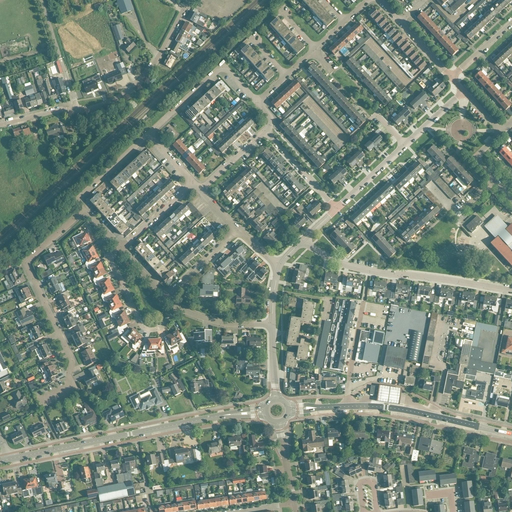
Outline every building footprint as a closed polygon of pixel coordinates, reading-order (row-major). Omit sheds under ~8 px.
[(133,10),(131,6),(129,0),(116,0),(121,14),(133,10)] [(310,10),(317,2),(315,0),(312,0),(306,6),(310,10)] [(503,9),(508,5),(503,0),(501,0),(498,4),(503,9)] [(503,9),(498,4),(496,1),(491,5),(493,8),(498,14),(503,9)] [(313,13),(321,6),(317,2),(310,10),(313,13)] [(316,17),(324,10),(321,6),(313,13),(316,17)] [(494,18),(498,14),(493,8),(488,12),(494,18)] [(372,19),(378,14),(374,9),(368,14),(372,19)] [(320,21),(327,13),(324,10),(316,17),(320,21)] [(198,16),(196,14),(191,12),(187,19),(206,30),(207,28),(204,26),(205,24),(198,20),(199,18),(198,17),(198,16)] [(489,22),(494,18),(488,12),(484,17),(489,22)] [(323,24),(331,17),(327,13),(320,21),(323,24)] [(422,23),(428,18),(424,13),(418,18),(422,23)] [(377,24),(383,18),(378,14),(372,19),(377,24)] [(274,29),(281,22),(277,18),(276,19),(274,17),(268,23),(274,29)] [(331,17),(323,24),(327,28),(334,21),(331,17)] [(484,27),(489,22),(484,17),(479,21),(484,27)] [(381,28),(387,23),(383,18),(377,24),(381,28)] [(427,28),(432,22),(428,18),(422,23),(427,28)] [(480,31),(484,27),(479,21),(474,25),(480,31)] [(184,26),(195,32),(200,35),(205,38),(206,35),(202,33),(204,30),(198,26),(196,29),(195,28),(193,26),(186,22),(184,26)] [(277,33),(284,26),(281,22),(274,29),(277,33)] [(431,32),(437,27),(432,22),(427,28),(431,32)] [(385,33),(391,28),(387,23),(381,28),(385,33)] [(353,28),(358,34),(363,29),(358,24),(353,28)] [(120,25),(113,27),(118,42),(124,40),(121,33),(124,32),(123,30),(122,30),(120,25)] [(475,35),(480,31),(474,25),(470,30),(475,35)] [(195,33),(195,32),(184,26),(181,30),(193,37),(194,37),(195,35),(193,34),(192,34),(193,32),(195,33)] [(280,37),(288,30),(284,26),(277,33),(280,37)] [(435,37),(441,32),(437,27),(431,32),(435,37)] [(353,38),(358,34),(353,28),(348,32),(353,38)] [(390,38),(396,32),(391,28),(385,33),(390,38)] [(181,30),(179,35),(191,41),(192,39),(193,37),(181,30)] [(284,40),(291,33),(288,30),(280,37),(284,40)] [(470,40),(475,35),(470,30),(465,34),(470,40)] [(349,43),(353,38),(348,32),(343,37),(349,43)] [(394,43),(400,37),(396,32),(390,38),(394,43)] [(440,42),(445,37),(441,32),(435,37),(440,42)] [(287,44),(295,37),(291,33),(284,40),(287,44)] [(191,41),(179,35),(175,41),(187,48),(191,41)] [(291,48),(298,41),(295,37),(287,44),(291,48)] [(344,47),(349,43),(343,37),(339,41),(344,47)] [(398,47),(404,42),(400,37),(394,43),(398,47)] [(444,47),(450,41),(445,37),(440,42),(444,47)] [(136,46),(132,42),(130,41),(128,39),(125,42),(127,44),(123,48),(129,53),(136,46)] [(294,51),(301,44),(298,41),(291,48),(294,51)] [(339,51),(344,47),(339,41),(334,45),(339,51)] [(448,51),(454,46),(450,41),(444,47),(448,51)] [(180,45),(175,42),(174,45),(179,48),(187,53),(189,49),(182,45),(181,44),(180,45)] [(403,52),(409,47),(404,42),(398,47),(403,52)] [(301,44),(294,51),(297,55),(305,48),(301,44)] [(244,56),(252,49),(248,45),(242,50),(240,49),(236,53),(237,55),(239,53),(239,54),(240,52),(244,56)] [(334,56),(339,51),(334,45),(329,50),(334,56)] [(454,46),(448,51),(453,56),(459,51),(454,46)] [(407,57),(413,51),(409,47),(403,52),(407,57)] [(508,58),(511,54),(511,53),(507,48),(502,53),(508,58)] [(248,60),(255,53),(252,49),(244,56),(248,60)] [(411,61),(417,56),(413,51),(407,57),(410,59),(407,62),(409,64),(411,61)] [(179,57),(175,54),(170,52),(163,64),(169,68),(172,62),(173,63),(176,58),(178,59),(179,57)] [(251,64),(259,57),(255,53),(248,60),(251,64)] [(503,63),(508,58),(502,53),(498,57),(503,63)] [(416,66),(422,61),(417,56),(411,61),(416,66)] [(254,67),(262,60),(259,57),(251,64),(254,67)] [(498,67),(503,63),(498,57),(493,61),(498,67)] [(350,68),(356,63),(351,59),(346,64),(350,68)] [(258,71),(265,64),(262,60),(254,67),(258,71)] [(422,61),(416,66),(420,71),(426,65),(422,61)] [(355,73),(360,68),(356,63),(350,68),(355,73)] [(367,63),(365,65),(373,74),(375,72),(367,63)] [(261,75),(269,68),(265,64),(258,71),(261,75)] [(312,75),(317,70),(313,65),(307,70),(312,75)] [(264,78),(272,71),(269,68),(261,75),(264,78)] [(359,78),(364,73),(360,68),(355,73),(359,78)] [(316,80),(322,74),(317,70),(312,75),(316,80)] [(363,82),(369,78),(372,75),(367,70),(364,73),(359,78),(363,82)] [(119,71),(106,77),(109,84),(113,83),(113,84),(118,82),(118,81),(123,79),(119,71)] [(272,71),(264,78),(268,82),(275,75),(272,71)] [(407,71),(405,73),(411,79),(413,77),(407,71)] [(480,82),(486,77),(481,72),(475,77),(480,82)] [(320,84),(326,79),(322,74),(316,80),(320,84)] [(94,81),(84,86),(87,94),(91,92),(92,93),(92,92),(93,91),(94,92),(94,91),(98,89),(96,84),(95,83),(101,81),(99,75),(93,78),(94,81)] [(12,100),(5,77),(1,78),(8,101),(12,100)] [(484,87),(490,82),(486,77),(480,82),(484,87)] [(368,87),(373,82),(369,78),(363,82),(368,87)] [(434,86),(440,92),(445,87),(437,78),(434,80),(437,83),(434,86)] [(61,79),(56,80),(52,82),(54,89),(55,89),(56,91),(57,96),(66,93),(61,79)] [(325,89),(330,84),(326,79),(320,84),(325,89)] [(221,81),(215,87),(222,94),(225,90),(227,92),(230,90),(221,81)] [(290,86),(296,92),(300,87),(295,81),(290,86)] [(48,102),(46,97),(45,92),(44,90),(43,91),(40,82),(37,83),(44,103),(48,102)] [(48,82),(43,84),(49,101),(57,98),(55,92),(51,94),(48,82)] [(372,92),(377,87),(373,82),(368,87),(372,92)] [(488,92),(494,86),(490,82),(484,87),(488,92)] [(329,94),(335,89),(330,84),(325,89),(329,94)] [(31,85),(23,88),(26,96),(29,96),(30,99),(27,100),(26,99),(25,99),(26,104),(28,108),(38,105),(32,87),(31,87),(31,85)] [(32,87),(38,105),(43,103),(40,94),(36,95),(35,93),(36,93),(34,86),(32,87)] [(291,96),(296,92),(290,86),(285,90),(291,96)] [(440,92),(434,86),(431,88),(429,86),(426,88),(429,90),(435,97),(440,92)] [(493,96),(499,91),(494,86),(488,92),(493,96)] [(218,97),(222,94),(215,87),(211,90),(218,97)] [(376,97),(382,92),(377,87),(372,92),(376,97)] [(333,99),(339,93),(335,89),(329,94),(333,99)] [(214,101),(218,97),(211,90),(207,94),(214,101)] [(286,100),(291,96),(285,90),(281,94),(286,100)] [(497,101),(503,96),(499,91),(493,96),(497,101)] [(381,101),(386,96),(382,92),(376,97),(381,101)] [(416,98),(424,107),(426,105),(423,102),(428,98),(424,94),(423,92),(416,98)] [(338,103),(343,98),(339,93),(333,99),(338,103)] [(210,104),(214,101),(207,94),(204,97),(210,104)] [(281,105),(286,100),(281,94),(276,99),(281,105)] [(386,96),(381,101),(385,106),(391,101),(386,96)] [(501,106),(507,100),(503,96),(497,101),(501,106)] [(207,108),(210,104),(204,97),(200,100),(207,108)] [(342,108),(348,103),(343,98),(338,103),(342,108)] [(424,107),(416,98),(410,104),(410,105),(408,107),(411,110),(413,108),(414,110),(419,106),(422,109),(424,107)] [(277,109),(281,105),(276,99),(271,103),(277,109)] [(200,100),(196,104),(203,111),(205,113),(208,110),(207,108),(200,100)] [(507,100),(501,106),(506,111),(511,105),(507,100)] [(23,109),(22,104),(21,101),(14,103),(16,111),(23,109)] [(346,113),(352,107),(348,103),(342,108),(346,113)] [(14,113),(13,108),(12,108),(10,109),(9,106),(7,106),(6,104),(1,105),(5,116),(14,113)] [(199,114),(203,111),(196,104),(192,107),(199,114)] [(192,107),(189,111),(195,118),(197,119),(201,116),(199,114),(192,107)] [(351,117),(356,112),(352,107),(346,113),(351,117)] [(406,108),(399,114),(407,123),(409,121),(406,117),(411,113),(409,112),(411,110),(408,107),(406,108)] [(186,115),(184,117),(191,125),(197,119),(195,118),(189,111),(185,114),(186,115)] [(355,122),(361,117),(356,112),(351,117),(355,122)] [(405,125),(407,123),(399,114),(396,117),(393,120),(398,125),(402,121),(405,125)] [(245,121),(250,127),(255,123),(250,117),(245,121)] [(361,117),(355,122),(359,127),(365,122),(361,117)] [(245,131),(250,127),(245,121),(240,125),(245,131)] [(284,131),(290,126),(285,121),(279,126),(284,131)] [(27,125),(16,127),(17,134),(27,133),(27,134),(34,133),(33,127),(27,128),(27,125)] [(241,136),(245,131),(240,125),(235,130),(241,136)] [(46,130),(50,140),(62,136),(66,134),(66,132),(64,127),(60,128),(60,129),(58,130),(57,126),(46,130)] [(288,136),(294,130),(290,126),(284,131),(288,136)] [(294,130),(288,136),(293,140),(298,135),(305,129),(302,126),(296,132),(294,130)] [(236,140),(241,136),(235,130),(231,134),(236,140)] [(376,132),(369,138),(371,140),(379,149),(381,147),(378,144),(382,140),(381,138),(384,135),(381,131),(377,134),(376,132)] [(231,144),(236,140),(231,134),(226,139),(231,144)] [(297,145),(303,140),(298,135),(293,140),(297,145)] [(227,149),(231,144),(226,139),(221,143),(227,149)] [(177,151),(183,145),(179,140),(173,146),(177,151)] [(301,150),(307,144),(303,140),(297,145),(301,150)] [(377,151),(379,149),(371,140),(364,146),(369,152),(374,148),(377,151)] [(222,153),(227,149),(221,143),(216,147),(222,153)] [(306,154),(311,149),(307,144),(301,150),(306,154)] [(182,155),(188,150),(183,145),(177,151),(182,155)] [(432,157),(438,151),(439,150),(436,147),(435,148),(433,146),(427,152),(432,157)] [(504,158),(510,153),(506,148),(500,153),(504,158)] [(262,161),(270,153),(269,151),(268,149),(260,155),(262,157),(258,161),(260,163),(262,161)] [(310,159),(316,154),(311,149),(306,154),(310,159)] [(186,160),(192,155),(188,150),(182,155),(186,160)] [(353,157),(361,165),(363,163),(360,160),(364,156),(360,151),(353,157)] [(442,156),(443,155),(440,152),(439,153),(438,151),(432,157),(436,162),(442,156)] [(139,156),(146,164),(150,160),(144,152),(139,156)] [(268,163),(275,156),(273,155),(272,155),(270,153),(262,161),(264,163),(266,161),(268,163)] [(314,164),(320,158),(316,154),(310,159),(314,164)] [(190,165),(196,159),(192,155),(186,160),(190,165)] [(142,167),(146,164),(139,156),(136,160),(142,167)] [(269,169),(277,161),(275,159),(276,158),(275,156),(268,163),(269,165),(267,167),(269,169)] [(444,157),(442,156),(436,162),(440,167),(444,163),(447,160),(444,157)] [(359,167),(361,165),(353,157),(347,163),(351,168),(356,164),(359,167)] [(455,162),(456,162),(453,158),(452,159),(450,157),(447,160),(444,163),(449,168),(455,162)] [(320,158),(314,164),(319,169),(324,163),(320,158)] [(195,169),(201,164),(196,159),(190,165),(195,169)] [(139,170),(142,167),(136,160),(132,163),(139,170)] [(275,171),(282,164),(280,162),(279,163),(277,161),(269,169),(271,171),(273,169),(275,171)] [(412,167),(418,174),(423,169),(416,162),(413,165),(413,166),(412,167)] [(457,164),(455,162),(449,168),(453,173),(459,167),(460,166),(457,163),(457,164)] [(135,174),(139,170),(132,163),(128,167),(135,174)] [(201,164),(195,169),(199,174),(205,169),(201,164)] [(276,176),(284,169),(282,166),(283,166),(282,164),(275,171),(276,172),(274,174),(276,176)] [(407,171),(407,172),(413,178),(415,180),(418,178),(415,176),(418,174),(412,167),(411,166),(408,169),(409,170),(407,171)] [(131,177),(135,174),(128,167),(124,170),(131,177)] [(244,172),(252,181),(254,179),(252,177),(254,175),(247,167),(245,169),(246,170),(244,172)] [(335,173),(343,182),(345,180),(342,177),(347,172),(342,167),(335,173)] [(461,169),(459,167),(453,173),(457,177),(464,172),(465,171),(462,168),(461,169)] [(284,169),(276,176),(277,178),(280,176),(282,178),(289,172),(287,170),(286,170),(284,169)] [(127,181),(131,177),(124,170),(121,174),(127,181)] [(407,172),(407,171),(406,171),(403,174),(404,174),(402,176),(408,182),(413,178),(407,172)] [(250,183),(252,181),(244,172),(242,174),(241,173),(240,175),(246,182),(248,181),(250,183)] [(465,173),(464,172),(457,177),(462,182),(468,176),(468,177),(469,176),(466,173),(465,173)] [(284,186),(293,178),(291,176),(292,175),(290,173),(283,180),(285,182),(282,184),(284,186)] [(341,184),(343,182),(335,173),(332,176),(329,179),(334,185),(338,180),(341,184)] [(121,174),(117,177),(125,186),(126,185),(129,183),(127,181),(121,174)] [(245,184),(246,182),(240,175),(238,176),(239,177),(237,179),(245,188),(247,186),(245,184)] [(402,176),(402,175),(398,178),(399,179),(397,180),(403,187),(408,182),(402,176)] [(470,178),(468,177),(468,176),(462,182),(466,187),(473,181),(470,177),(470,178)] [(122,190),(125,186),(117,177),(113,180),(122,190)] [(293,178),(284,186),(286,188),(287,190),(297,181),(296,179),(295,180),(293,178)] [(243,190),(245,188),(237,179),(235,181),(234,180),(232,182),(239,189),(241,188),(243,190)] [(118,192),(122,190),(113,180),(110,183),(118,192)] [(164,184),(170,190),(175,186),(169,180),(164,184)] [(397,180),(394,183),(393,185),(398,191),(403,187),(397,180)] [(289,190),(284,195),(286,198),(291,193),(300,185),(298,183),(299,182),(297,181),(287,190),(288,190),(290,188),(292,189),(290,191),(289,190)] [(237,191),(239,189),(232,182),(231,183),(231,184),(229,186),(237,195),(239,193),(237,191)] [(383,188),(389,194),(394,190),(388,183),(385,186),(384,188),(383,188)] [(165,195),(170,190),(164,184),(160,189),(165,195)] [(300,185),(291,193),(293,195),(295,193),(297,195),(298,196),(301,193),(300,192),(304,188),(303,186),(302,187),(300,185)] [(235,197),(237,195),(229,186),(227,188),(227,187),(225,188),(232,196),(233,195),(235,197)] [(383,188),(384,188),(383,187),(380,190),(380,191),(379,192),(385,199),(389,194),(383,188)] [(230,198),(232,196),(225,188),(223,190),(224,191),(222,193),(230,201),(232,199),(230,198)] [(160,199),(165,195),(160,189),(155,193),(160,199)] [(94,206),(104,197),(100,192),(97,195),(90,202),(94,206)] [(379,192),(378,192),(375,194),(376,195),(374,197),(380,203),(385,199),(379,192)] [(156,203),(160,199),(155,193),(150,197),(156,203)] [(374,197),(373,196),(370,199),(371,200),(369,201),(375,207),(380,203),(374,197)] [(97,210),(106,201),(107,200),(104,197),(94,206),(97,210)] [(151,208),(156,203),(150,197),(146,202),(151,208)] [(310,204),(317,212),(322,207),(317,202),(315,200),(310,204)] [(369,201),(369,200),(365,203),(366,204),(364,205),(364,206),(370,212),(375,207),(369,201)] [(101,214),(108,207),(107,206),(109,205),(106,201),(97,210),(101,214)] [(146,212),(151,208),(146,202),(141,206),(146,212)] [(241,208),(237,211),(242,216),(248,211),(250,208),(246,203),(241,208)] [(189,211),(188,209),(186,207),(184,204),(179,209),(184,215),(189,211)] [(312,216),(317,212),(310,204),(306,208),(308,210),(307,211),(312,216)] [(364,206),(364,205),(361,208),(360,210),(366,216),(370,212),(364,206)] [(437,208),(435,206),(434,205),(429,210),(435,216),(436,217),(439,214),(438,213),(440,211),(439,210),(437,208)] [(141,216),(146,212),(141,206),(136,211),(141,216)] [(104,217),(111,211),(108,207),(101,214),(104,217)] [(179,220),(184,215),(179,209),(174,214),(179,220)] [(360,210),(359,209),(356,212),(357,213),(355,214),(361,221),(366,216),(360,210)] [(433,217),(435,216),(429,210),(424,214),(430,220),(431,221),(434,218),(433,217)] [(108,221),(115,214),(111,211),(104,217),(108,221)] [(248,211),(242,216),(246,221),(255,213),(252,211),(250,213),(248,211)] [(111,225),(118,218),(115,214),(108,221),(111,225)] [(177,222),(179,220),(174,214),(169,218),(174,224),(176,227),(179,224),(177,222)] [(306,222),(301,216),(299,214),(297,216),(299,218),(296,221),(301,226),(306,222)] [(355,214),(354,214),(351,217),(352,217),(350,219),(356,225),(361,221),(355,214)] [(429,222),(430,220),(424,214),(419,218),(425,225),(426,225),(429,222)] [(477,216),(466,227),(472,233),(476,229),(475,228),(478,226),(479,227),(483,223),(477,216)] [(255,230),(260,225),(258,222),(261,220),(259,217),(254,222),(250,225),(255,230)] [(115,228),(124,219),(121,221),(118,218),(111,225),(115,228)] [(171,227),(174,224),(169,218),(163,223),(171,231),(173,229),(171,227)] [(424,226),(425,225),(419,218),(415,223),(421,229),(421,230),(424,227),(424,226)] [(493,221),(492,220),(489,223),(490,224),(487,229),(495,238),(496,239),(490,244),(511,267),(511,224),(507,229),(506,227),(507,227),(499,218),(498,218),(498,219),(493,221)] [(118,232),(128,223),(124,219),(115,228),(118,232)] [(296,231),(301,226),(296,221),(291,225),(296,231)] [(128,223),(118,232),(121,235),(123,233),(126,237),(135,228),(132,225),(131,226),(128,223)] [(166,236),(171,231),(163,223),(159,228),(166,236)] [(419,231),(421,229),(415,223),(410,227),(416,234),(420,231),(419,231)] [(260,225),(255,230),(259,234),(267,227),(265,224),(263,227),(260,225)] [(414,235),(416,234),(410,227),(405,232),(411,238),(412,239),(415,236),(414,235)] [(166,236),(159,228),(153,232),(159,238),(164,234),(166,236)] [(335,240),(341,235),(337,230),(330,236),(333,239),(335,240)] [(268,244),(277,235),(276,236),(271,231),(263,239),(268,244)] [(215,238),(213,236),(211,234),(209,232),(204,237),(210,243),(215,238)] [(409,239),(411,238),(405,232),(400,236),(407,243),(410,240),(409,239)] [(376,244),(382,238),(377,233),(371,239),(376,244)] [(82,237),(80,234),(72,238),(77,248),(89,241),(88,239),(89,238),(87,234),(82,237)] [(210,243),(204,237),(202,235),(200,236),(202,239),(199,242),(205,247),(210,243)] [(277,235),(268,244),(272,248),(277,244),(278,244),(282,241),(277,235)] [(339,245),(346,239),(341,235),(335,240),(334,241),(337,244),(338,244),(339,245)] [(380,249),(387,243),(382,238),(376,244),(380,249)] [(344,250),(350,244),(346,239),(339,245),(339,246),(342,249),(342,248),(344,250)] [(138,254),(145,247),(148,245),(145,242),(143,244),(139,240),(134,245),(137,248),(134,250),(138,254)] [(198,240),(193,244),(194,246),(200,252),(201,252),(203,250),(202,250),(205,247),(199,242),(198,240)] [(385,254),(391,248),(387,243),(380,249),(385,253),(385,254)] [(237,244),(232,248),(236,252),(232,255),(240,264),(241,265),(243,263),(244,264),(246,262),(245,261),(240,255),(246,250),(242,246),(240,248),(237,244)] [(344,250),(343,250),(346,254),(347,253),(348,255),(355,249),(350,244),(344,250)] [(195,257),(200,252),(194,246),(189,251),(195,257)] [(85,257),(95,253),(94,250),(95,250),(93,247),(88,249),(86,247),(78,250),(82,259),(85,257)] [(142,258),(149,251),(145,247),(138,254),(142,258)] [(385,253),(389,258),(396,252),(391,248),(385,254),(385,253)] [(145,261),(152,255),(149,251),(142,258),(145,261)] [(190,261),(195,257),(189,251),(184,255),(190,261)] [(57,265),(60,263),(65,261),(61,252),(55,255),(55,257),(54,257),(52,253),(47,256),(46,255),(42,257),(44,261),(45,261),(48,266),(52,264),(56,262),(57,265)] [(86,267),(94,263),(93,260),(99,258),(97,254),(96,255),(95,253),(85,257),(87,260),(85,265),(86,267)] [(182,257),(179,260),(181,262),(185,266),(190,261),(184,255),(182,253),(180,255),(182,257)] [(225,254),(221,258),(228,266),(228,267),(229,266),(232,263),(234,264),(236,267),(240,264),(232,255),(229,258),(225,254)] [(149,265),(156,258),(152,255),(145,261),(149,265)] [(152,269),(159,262),(156,258),(149,265),(152,269)] [(221,258),(217,262),(221,266),(217,269),(225,278),(229,274),(226,271),(230,268),(229,266),(228,267),(228,266),(221,258)] [(240,270),(239,272),(241,273),(242,272),(245,274),(249,270),(252,273),(256,269),(260,265),(256,261),(252,265),(248,261),(247,263),(245,265),(240,270)] [(156,272),(163,266),(159,262),(152,269),(156,272)] [(93,274),(103,269),(102,267),(103,266),(101,263),(96,266),(94,263),(86,267),(88,269),(92,271),(93,274)] [(294,271),(293,277),(301,279),(303,280),(305,274),(308,266),(300,265),(299,270),(295,269),(295,271),(294,271)] [(159,276),(166,269),(163,266),(156,272),(159,276)] [(248,278),(246,279),(248,281),(249,279),(252,282),(257,276),(262,281),(266,277),(264,276),(268,272),(263,268),(260,272),(256,269),(252,273),(248,278)] [(9,275),(6,277),(10,285),(11,288),(15,287),(14,286),(17,284),(18,284),(21,283),(25,281),(22,275),(19,276),(19,277),(17,277),(14,269),(8,273),(9,275)] [(94,283),(102,279),(101,277),(107,274),(105,271),(104,271),(103,269),(93,274),(95,276),(93,281),(94,283)] [(162,280),(172,271),(169,273),(166,269),(159,276),(162,280)] [(210,286),(213,286),(214,269),(210,269),(198,279),(202,284),(204,284),(204,286),(210,286)] [(172,271),(162,280),(166,283),(175,274),(172,271)] [(330,284),(331,275),(325,274),(324,280),(321,280),(321,285),(320,287),(323,288),(324,284),(327,285),(327,283),(330,284)] [(331,275),(330,284),(332,284),(332,286),(335,286),(335,290),(338,290),(339,283),(337,282),(338,276),(331,275)] [(300,282),(301,279),(293,277),(291,283),(297,285),(296,289),(295,289),(302,291),(307,292),(308,289),(303,288),(304,283),(300,282)] [(51,279),(47,281),(50,288),(49,288),(52,294),(56,292),(59,290),(60,293),(66,291),(62,283),(58,285),(58,284),(55,278),(51,279)] [(341,283),(340,293),(342,293),(343,291),(345,291),(346,288),(349,289),(352,289),(352,288),(353,279),(347,278),(347,279),(346,284),(343,284),(342,283),(341,283)] [(101,290),(111,285),(110,283),(111,282),(109,279),(104,282),(102,279),(94,283),(96,285),(100,287),(101,290)] [(353,279),(352,288),(354,288),(354,289),(358,290),(357,293),(360,294),(361,286),(358,286),(359,280),(353,279)] [(379,292),(380,283),(374,282),(373,288),(370,288),(369,295),(372,296),(372,293),(376,293),(376,291),(379,292)] [(389,299),(390,291),(385,291),(386,285),(380,283),(379,292),(381,292),(381,294),(384,295),(384,298),(389,299)] [(102,299),(110,295),(109,293),(114,290),(113,287),(112,287),(111,285),(101,290),(103,292),(101,297),(102,299)] [(401,294),(402,286),(396,285),(395,291),(392,291),(392,292),(390,291),(389,299),(394,299),(395,295),(398,296),(398,294),(401,294)] [(200,290),(200,297),(218,297),(219,287),(213,286),(210,286),(204,286),(202,286),(202,290),(200,290)] [(402,286),(401,294),(404,295),(403,296),(407,297),(406,300),(409,301),(410,294),(408,293),(409,287),(402,286)] [(19,298),(30,292),(29,289),(28,289),(28,287),(20,291),(18,287),(11,290),(12,293),(13,293),(16,292),(19,298)] [(412,297),(411,302),(413,302),(414,303),(415,300),(416,300),(417,297),(420,297),(421,296),(423,296),(425,288),(419,287),(418,293),(415,292),(414,297),(412,297)] [(425,288),(423,296),(426,296),(426,298),(429,299),(429,302),(431,302),(433,295),(430,295),(431,289),(425,288)] [(236,299),(236,304),(243,304),(243,308),(250,308),(250,305),(251,296),(250,296),(244,296),(245,289),(240,289),(238,289),(238,296),(236,296),(236,299)] [(436,300),(436,302),(439,303),(439,299),(443,300),(443,299),(445,299),(447,290),(441,289),(440,295),(437,295),(436,300)] [(447,290),(445,299),(448,299),(448,301),(451,301),(450,305),(454,305),(455,298),(452,297),(453,291),(447,290)] [(60,305),(68,301),(67,298),(70,296),(67,291),(58,296),(60,299),(58,300),(58,301),(58,302),(60,305)] [(32,295),(30,292),(19,298),(21,304),(15,307),(16,310),(20,308),(22,307),(26,305),(24,301),(32,297),(31,296),(32,295)] [(467,303),(469,294),(463,293),(462,299),(459,298),(457,306),(460,306),(461,303),(464,304),(465,302),(467,303)] [(469,294),(467,303),(470,303),(469,304),(473,305),(472,308),(475,309),(477,301),(474,301),(475,295),(469,294)] [(109,306),(119,301),(118,299),(119,298),(117,295),(112,298),(110,295),(102,299),(103,301),(108,303),(109,306)] [(304,300),(297,299),(290,297),(288,307),(304,309),(302,319),(291,317),(289,332),(288,334),(288,338),(286,345),(299,347),(298,354),(287,352),(285,366),(296,368),(294,368),(296,358),(307,360),(310,342),(297,339),(298,335),(298,333),(300,323),(311,325),(314,304),(303,302),(304,300)] [(489,306),(490,298),(484,297),(483,303),(481,302),(479,309),(482,310),(483,307),(486,307),(486,306),(489,306)] [(490,298),(489,306),(492,306),(491,309),(493,312),(497,313),(498,305),(496,305),(497,299),(490,298)] [(68,301),(60,305),(61,308),(62,308),(62,310),(64,309),(66,312),(75,307),(72,302),(69,304),(68,301)] [(110,315),(118,311),(117,309),(122,306),(121,303),(120,303),(119,301),(109,306),(111,309),(109,313),(110,315)] [(343,301),(342,307),(355,309),(356,304),(345,301),(343,301)] [(342,307),(341,312),(354,315),(355,309),(342,307)] [(23,309),(19,312),(17,313),(19,317),(18,318),(22,326),(35,320),(31,312),(26,314),(23,309)] [(66,324),(74,320),(73,317),(75,316),(74,313),(76,312),(74,309),(68,312),(69,315),(63,318),(66,324)] [(117,322),(127,317),(126,315),(127,315),(125,311),(119,314),(118,311),(110,315),(111,318),(116,319),(117,322)] [(341,312),(340,318),(352,320),(354,315),(341,312)] [(432,314),(421,367),(421,368),(428,370),(433,343),(432,342),(438,315),(432,314)] [(127,317),(117,322),(119,325),(117,329),(118,332),(126,328),(125,325),(130,322),(129,319),(128,320),(127,317)] [(339,323),(339,324),(350,326),(351,326),(352,320),(340,318),(339,323)] [(76,330),(83,327),(81,323),(79,325),(78,322),(75,323),(74,320),(66,324),(69,330),(75,327),(76,330)] [(337,323),(336,329),(349,332),(350,326),(339,324),(339,323),(337,323)] [(471,347),(465,379),(475,381),(477,371),(494,375),(495,370),(496,365),(480,362),(483,349),(477,348),(481,330),(495,333),(497,327),(476,323),(472,342),(471,347)] [(32,336),(40,332),(38,326),(31,329),(30,326),(25,328),(21,330),(23,333),(27,331),(29,334),(31,333),(32,336)] [(75,342),(84,338),(82,334),(86,333),(83,327),(76,330),(75,331),(76,334),(72,336),(75,342)] [(130,341),(137,334),(135,332),(136,331),(133,329),(129,333),(127,331),(121,338),(128,344),(130,341)] [(336,329),(335,335),(348,337),(349,332),(336,329)] [(194,338),(188,338),(192,346),(194,346),(194,342),(203,341),(203,342),(212,342),(211,330),(204,330),(204,332),(200,333),(200,331),(196,331),(196,333),(194,333),(194,338)] [(356,356),(355,361),(359,362),(362,362),(362,361),(365,361),(364,362),(367,362),(376,364),(376,363),(377,358),(380,347),(376,346),(376,345),(382,346),(384,333),(369,330),(369,332),(368,332),(366,342),(361,341),(361,343),(359,343),(357,353),(356,353),(356,356)] [(172,334),(177,344),(179,342),(184,344),(187,342),(182,334),(180,336),(177,331),(174,332),(174,333),(172,334)] [(417,362),(423,333),(412,331),(407,360),(417,362)] [(40,332),(32,336),(33,338),(31,339),(33,342),(28,344),(28,345),(26,346),(28,349),(34,346),(39,344),(37,340),(43,337),(40,332)] [(137,334),(130,341),(132,344),(132,348),(135,350),(140,343),(138,341),(142,337),(139,334),(139,335),(137,334)] [(178,347),(177,344),(172,334),(170,335),(169,335),(166,336),(169,342),(166,343),(170,351),(178,347)] [(237,343),(237,340),(237,335),(233,335),(233,337),(229,337),(229,335),(225,336),(225,337),(221,337),(221,340),(219,340),(219,347),(220,347),(220,349),(218,353),(221,355),(223,351),(222,350),(222,347),(225,347),(225,345),(229,345),(229,347),(235,347),(235,343),(237,343)] [(335,335),(334,340),(347,343),(348,337),(335,335)] [(84,338),(75,342),(78,348),(82,346),(84,349),(92,345),(89,339),(85,341),(84,338)] [(246,338),(246,343),(246,345),(249,345),(249,347),(255,347),(260,347),(260,348),(261,348),(261,347),(261,338),(260,338),(260,339),(254,339),(253,338),(246,338)] [(511,351),(511,338),(511,339),(508,339),(507,344),(503,344),(502,353),(505,354),(506,350),(511,351)] [(155,351),(154,340),(152,340),(152,339),(148,339),(148,345),(145,345),(145,349),(143,349),(141,354),(155,354),(155,351)] [(154,340),(155,351),(158,350),(161,354),(164,354),(164,345),(161,345),(160,339),(157,339),(157,340),(154,340)] [(333,345),(333,346),(334,346),(346,348),(347,343),(334,340),(333,345)] [(465,379),(471,347),(472,342),(463,340),(459,364),(460,365),(458,376),(447,374),(448,372),(447,372),(443,394),(444,390),(449,391),(450,387),(452,387),(463,389),(465,379)] [(30,349),(29,350),(30,353),(31,352),(35,350),(37,355),(40,354),(49,350),(46,344),(41,347),(39,344),(35,346),(30,349)] [(334,346),(333,351),(347,354),(347,352),(346,352),(347,348),(346,348),(334,346)] [(387,347),(384,361),(383,366),(403,370),(407,351),(387,347)] [(90,349),(86,351),(82,353),(86,362),(84,362),(86,366),(96,362),(90,349)] [(49,350),(40,354),(43,359),(39,361),(40,362),(37,363),(38,365),(41,364),(41,365),(43,364),(47,361),(46,358),(52,355),(49,350)] [(332,351),(331,357),(332,357),(344,360),(345,357),(346,357),(347,354),(333,351),(332,351)] [(0,378),(8,374),(6,369),(7,369),(7,368),(7,369),(0,354),(0,378)] [(249,380),(253,380),(253,366),(253,359),(242,360),(241,357),(239,357),(240,362),(237,366),(239,368),(242,365),(244,365),(246,365),(246,369),(244,369),(244,376),(249,376),(249,380)] [(332,357),(331,363),(343,366),(344,360),(332,357)] [(195,364),(200,372),(204,370),(199,361),(195,364)] [(45,365),(40,367),(43,372),(41,373),(42,373),(43,376),(47,374),(56,370),(54,367),(53,365),(51,366),(49,363),(45,365)] [(331,363),(330,369),(342,371),(343,366),(331,363)] [(253,366),(253,380),(256,380),(256,383),(257,384),(259,384),(259,383),(259,380),(260,380),(260,375),(261,375),(261,371),(259,371),(259,365),(253,366)] [(421,368),(421,367),(412,365),(412,369),(410,368),(409,371),(410,372),(410,375),(412,375),(412,372),(416,373),(417,369),(421,370),(421,368)] [(98,374),(96,369),(89,373),(91,376),(84,379),(89,388),(88,386),(98,381),(95,375),(98,374)] [(47,374),(43,376),(44,379),(46,378),(48,384),(57,379),(56,376),(58,375),(57,373),(56,370),(47,374)] [(495,370),(494,375),(494,377),(511,381),(511,375),(509,375),(498,372),(498,371),(495,370)] [(177,379),(173,374),(171,372),(167,374),(169,377),(174,382),(177,379)] [(9,376),(0,380),(0,393),(1,394),(7,391),(3,383),(10,379),(9,376)] [(405,377),(404,380),(404,381),(405,381),(404,385),(413,386),(415,379),(405,377)] [(325,382),(325,386),(325,387),(326,389),(337,389),(336,383),(336,378),(323,378),(323,383),(325,382)] [(307,380),(307,390),(316,390),(316,383),(316,382),(315,382),(315,379),(307,380)] [(192,381),(190,383),(191,385),(191,388),(192,393),(198,392),(197,389),(205,388),(205,390),(209,389),(208,383),(208,382),(208,381),(204,381),(196,382),(194,380),(192,381)] [(299,384),(300,391),(307,390),(307,380),(305,380),(305,381),(304,381),(302,382),(301,382),(301,383),(299,383),(299,384)] [(467,389),(466,394),(465,399),(475,401),(476,399),(482,401),(486,383),(476,381),(475,385),(481,386),(480,391),(467,389)] [(424,382),(424,384),(423,389),(432,391),(433,384),(424,382)] [(180,394),(176,385),(170,387),(162,389),(162,393),(173,391),(175,396),(180,394)] [(380,387),(371,386),(370,395),(378,396),(380,387)] [(380,386),(380,387),(378,402),(398,405),(401,389),(380,386)] [(130,398),(132,403),(135,409),(139,407),(141,411),(154,404),(153,403),(154,402),(156,406),(162,403),(155,389),(149,391),(149,392),(140,397),(139,394),(134,397),(130,398)] [(22,399),(18,390),(11,394),(14,400),(13,401),(17,409),(26,404),(23,398),(22,399)] [(493,400),(492,405),(497,406),(497,404),(500,405),(499,406),(507,408),(508,403),(508,400),(509,398),(499,396),(494,395),(493,399),(493,400)] [(75,417),(79,426),(84,424),(85,427),(90,424),(91,425),(96,423),(96,421),(97,420),(88,402),(84,404),(89,415),(82,419),(79,415),(75,417)] [(124,416),(120,408),(112,412),(111,410),(102,414),(105,421),(110,418),(112,422),(124,416)] [(10,418),(8,413),(1,416),(4,421),(10,418)] [(52,425),(56,434),(59,433),(60,434),(68,430),(67,429),(70,427),(67,422),(64,423),(64,422),(56,425),(56,427),(54,428),(52,425)] [(42,424),(30,430),(34,437),(40,435),(46,433),(42,424)] [(19,432),(10,436),(14,445),(24,440),(24,439),(27,437),(21,425),(16,427),(19,432)] [(340,437),(340,435),(339,430),(328,430),(328,435),(328,438),(324,439),(325,448),(329,448),(329,446),(333,446),(332,440),(334,440),(334,438),(340,437)] [(352,430),(352,435),(352,437),(364,438),(364,441),(369,441),(369,433),(365,432),(365,430),(352,430)] [(377,436),(377,439),(377,442),(378,444),(380,442),(388,443),(388,440),(388,438),(390,439),(390,433),(389,433),(389,432),(377,431),(377,436)] [(324,446),(323,444),(323,439),(315,440),(314,432),(308,432),(309,438),(306,441),(302,441),(304,452),(311,451),(311,448),(317,447),(324,446)] [(398,434),(397,439),(396,445),(401,446),(402,443),(410,445),(412,436),(406,435),(406,436),(398,434)] [(249,445),(250,450),(250,453),(264,451),(263,443),(258,444),(255,441),(254,436),(249,437),(250,445),(249,445)] [(228,439),(229,444),(229,447),(237,446),(241,445),(240,438),(236,439),(236,438),(228,439)] [(442,443),(431,440),(421,438),(418,450),(439,455),(442,443)] [(222,451),(221,446),(220,441),(216,441),(217,443),(208,445),(209,454),(222,451)] [(463,450),(463,451),(464,451),(463,454),(470,455),(468,463),(463,462),(462,466),(473,469),(471,475),(474,475),(478,459),(474,458),(476,451),(464,448),(464,450),(463,450)] [(191,451),(191,452),(187,452),(187,449),(175,452),(177,464),(185,463),(184,459),(192,457),(193,461),(197,460),(195,450),(191,451)] [(487,453),(486,455),(481,454),(481,457),(484,457),(482,468),(492,471),(491,474),(490,473),(489,478),(495,478),(495,475),(497,465),(494,464),(494,462),(493,462),(494,455),(495,456),(496,455),(487,453)] [(154,466),(153,465),(156,465),(156,464),(160,463),(160,465),(163,464),(164,472),(170,471),(168,460),(163,461),(162,454),(158,455),(158,457),(155,458),(154,455),(146,457),(148,466),(149,470),(151,470),(152,469),(153,469),(153,467),(154,466)] [(128,458),(131,475),(137,474),(137,469),(136,469),(135,466),(134,457),(128,458)] [(133,485),(131,475),(128,458),(124,459),(127,473),(124,474),(126,483),(128,497),(135,495),(134,491),(133,485)] [(503,459),(502,464),(501,466),(510,468),(508,476),(511,477),(511,480),(511,461),(511,462),(510,462),(510,461),(503,459)] [(126,483),(124,474),(121,475),(118,461),(111,462),(112,469),(116,468),(117,471),(116,471),(117,475),(118,484),(104,487),(102,478),(95,479),(95,480),(97,490),(98,497),(100,503),(128,497),(126,483)] [(315,463),(312,463),(305,464),(306,468),(305,468),(306,472),(311,471),(313,471),(315,470),(316,470),(315,463)] [(390,466),(386,471),(388,473),(395,465),(393,463),(390,466)] [(95,479),(102,478),(101,474),(100,472),(104,471),(103,464),(96,465),(97,472),(94,473),(95,479)] [(351,464),(346,466),(348,470),(347,470),(348,472),(350,477),(356,474),(353,468),(351,464)] [(353,468),(356,474),(362,472),(359,465),(353,468)] [(266,466),(261,467),(259,467),(260,474),(267,473),(266,466)] [(84,467),(80,468),(81,473),(82,480),(86,479),(87,484),(88,483),(91,483),(89,473),(88,468),(84,469),(84,467)] [(336,471),(344,476),(346,473),(335,467),(334,470),(336,471)] [(326,486),(331,486),(329,471),(316,473),(316,477),(307,478),(308,482),(307,482),(308,486),(315,485),(315,481),(320,481),(320,476),(324,476),(326,486)] [(435,480),(435,475),(434,471),(418,473),(420,482),(435,480)] [(45,476),(46,481),(48,487),(53,486),(53,484),(58,483),(56,474),(45,476)] [(456,484),(455,479),(455,474),(439,476),(440,486),(456,484)] [(30,479),(33,496),(36,496),(43,494),(42,492),(41,487),(37,488),(35,478),(32,479),(30,479)] [(26,490),(23,491),(24,496),(24,498),(30,497),(33,496),(30,479),(29,480),(28,479),(27,480),(26,480),(24,481),(26,490)] [(9,484),(11,495),(17,493),(18,497),(22,496),(21,489),(17,489),(15,482),(9,484)] [(471,482),(467,483),(462,483),(463,499),(473,498),(471,482)] [(11,495),(9,484),(2,485),(4,492),(0,492),(0,493),(1,498),(1,501),(6,500),(5,498),(12,497),(11,495)] [(326,486),(317,487),(313,488),(313,492),(309,492),(310,496),(309,496),(310,500),(318,499),(317,491),(327,490),(326,486)] [(264,489),(259,489),(260,501),(266,500),(266,499),(268,499),(269,498),(268,495),(265,495),(265,492),(264,489)] [(88,499),(98,497),(97,490),(87,492),(88,499)] [(421,490),(416,490),(412,491),(413,506),(423,505),(421,490)] [(485,503),(483,503),(483,507),(483,511),(491,511),(491,508),(491,507),(490,503),(490,499),(484,499),(485,503)] [(325,507),(324,505),(330,504),(329,500),(321,501),(321,505),(319,505),(311,506),(312,510),(311,510),(311,511),(320,511),(320,507),(325,507)] [(505,500),(501,501),(498,501),(498,506),(498,511),(500,511),(507,511),(505,500)] [(474,511),(473,502),(464,503),(464,511),(474,511)]
